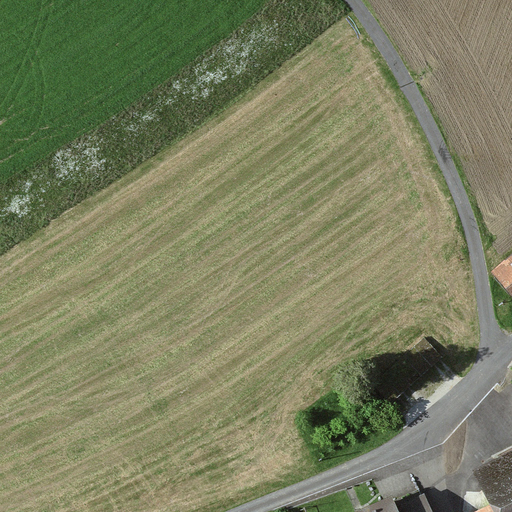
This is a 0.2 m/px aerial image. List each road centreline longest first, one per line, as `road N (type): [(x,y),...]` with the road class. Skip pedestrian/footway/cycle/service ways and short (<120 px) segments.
road 1 (unclassified): [(489,368),(463,205),(421,108),(352,0)]
road 2 (unclassified): [(238,511),(408,442),(434,427),(489,368)]
